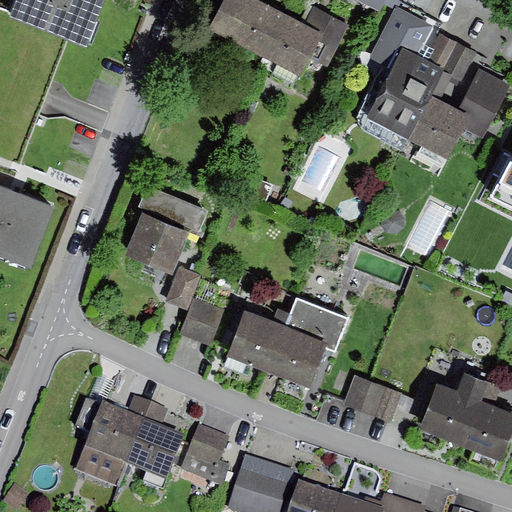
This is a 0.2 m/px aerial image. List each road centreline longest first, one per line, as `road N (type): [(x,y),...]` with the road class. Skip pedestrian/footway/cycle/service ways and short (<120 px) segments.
road 1 (residential): [(55,323),(169,378),(511,498)]
road 2 (residential): [(55,323),(178,0)]
road 3 (residential): [(0,465),(55,323)]
